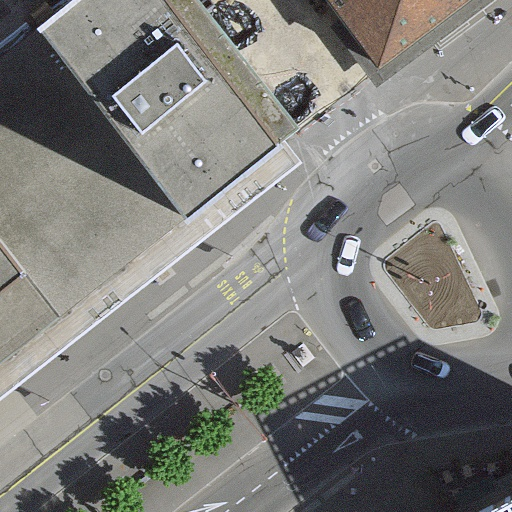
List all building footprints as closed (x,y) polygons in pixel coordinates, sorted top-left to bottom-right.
[(61,48),(193,218),(288,145),(175,0),(72,0),(42,24),(61,48)] [(343,0),(379,52),(454,0),(343,0)] [(0,228),(10,241),(67,315),(193,218),(61,48),(0,95),(0,228)] [(0,248),(10,241),(0,228),(0,248)] [(10,241),(0,248),(0,367),(67,315),(10,241)] [(511,511),(511,484),(471,505),(474,511),(511,511)]
